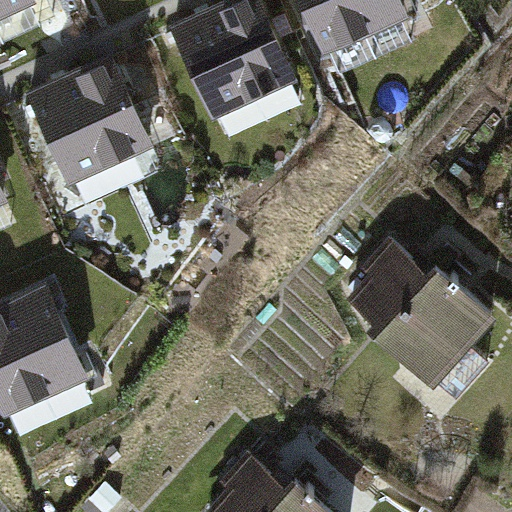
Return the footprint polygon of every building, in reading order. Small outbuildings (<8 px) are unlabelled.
[(210,106),(295,66),(263,0),(209,0),(169,19),(210,106)] [(303,0),(323,42),(408,3),(406,0),(303,0)] [(70,176),(155,137),(114,50),(29,89),(70,176)] [(336,311),(439,392),(494,323),(391,242),(336,311)] [(0,392),(3,399),(88,359),(47,272),(0,293),(0,392)] [(324,511),(259,459),(216,511),(324,511)]
